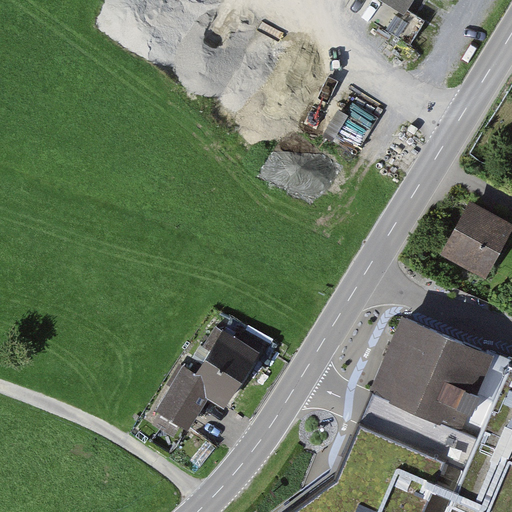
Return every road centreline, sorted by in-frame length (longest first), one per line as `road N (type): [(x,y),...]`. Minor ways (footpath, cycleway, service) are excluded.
road 1 (secondary): [(511,34),(270,428),(198,511)]
road 2 (track): [(0,387),(116,436),(208,503)]
